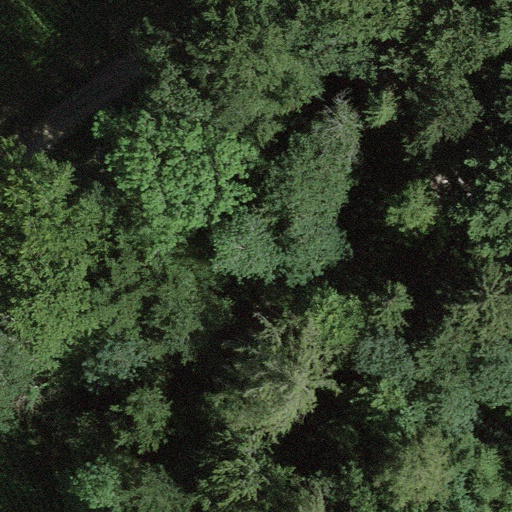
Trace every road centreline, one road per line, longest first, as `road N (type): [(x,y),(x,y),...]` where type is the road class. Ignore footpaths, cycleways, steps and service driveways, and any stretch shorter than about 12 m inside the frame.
road 1 (track): [(399,0),(511,323)]
road 2 (track): [(245,0),(0,162)]
